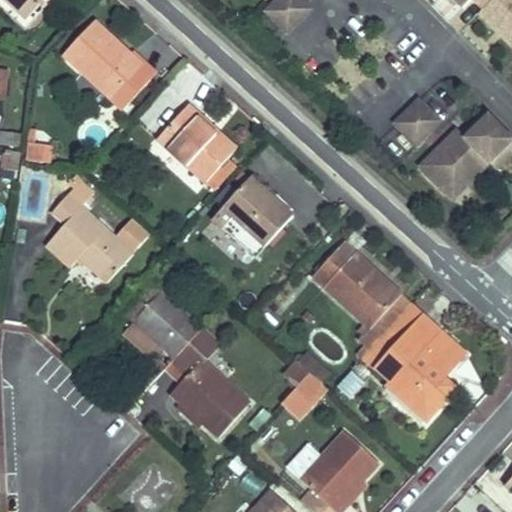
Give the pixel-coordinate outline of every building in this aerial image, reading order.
[(4,0),(35,27),(50,11),(43,4),(46,0),(4,0)] [(287,34),(310,11),(299,0),(278,0),(266,13),(287,34)] [(453,0),(463,9),(472,0),(453,0)] [(511,0),(475,0),(484,8),(485,9),(479,14),(493,28),(501,21),(509,29),(505,33),(511,40),(511,0)] [(501,21),(493,28),(511,47),(511,40),(505,33),(509,29),(501,21)] [(63,56),(82,74),(111,101),(116,95),(127,106),(151,81),(139,70),(144,65),(132,54),(128,58),(112,42),(114,40),(95,22),(63,56)] [(128,58),(132,54),(116,39),(114,40),(112,42),(128,58)] [(139,70),(151,81),(156,76),(144,65),(139,70)] [(0,70),(0,101),(6,102),(10,71),(0,70)] [(116,95),(111,101),(122,112),(127,106),(116,95)] [(414,149),(443,122),(420,97),(391,124),(414,149)] [(237,150),(217,132),(215,135),(198,120),(201,116),(189,105),(157,141),(205,185),(206,184),(214,191),(235,168),(227,161),(237,150)] [(215,135),(217,132),(218,131),(201,116),(198,120),(215,135)] [(511,140),(488,117),(466,139),(489,163),(506,146),(511,152),(511,140)] [(28,144),(34,145),(36,130),(31,129),(28,144)] [(458,131),(444,144),(443,145),(450,153),(442,161),(438,157),(423,172),(444,194),(458,180),(465,186),(489,163),(466,139),(458,131)] [(0,144),(21,147),(22,139),(0,136),(0,144)] [(46,147),(34,145),(28,144),(26,160),(43,163),(46,147)] [(450,153),(443,145),(419,168),(423,172),(438,157),(442,161),(450,153)] [(497,170),(511,155),(511,152),(506,146),(489,163),(497,170)] [(8,171),(17,172),(20,153),(11,152),(8,171)] [(72,268),(76,263),(80,259),(87,265),(108,283),(133,255),(132,255),(147,237),(130,222),(115,239),(81,209),(94,194),(81,183),(82,181),(76,176),(71,182),(76,187),(53,213),(66,225),(47,246),(72,268)] [(293,218),(251,179),(213,220),(255,259),(293,218)] [(360,356),(364,360),(412,307),(344,243),(313,277),(365,324),(369,329),(362,337),(359,340),(367,347),(360,356)] [(80,259),(76,263),(83,270),(87,265),(80,259)] [(131,385),(143,395),(173,362),(202,330),(203,329),(162,292),(124,335),(153,360),(131,385)] [(426,423),(447,399),(436,389),(444,379),(466,354),(412,307),(364,360),(391,383),(387,387),(426,423)] [(369,329),(365,324),(357,333),(362,337),(369,329)] [(217,344),(202,330),(173,362),(188,376),(170,397),(182,408),(186,404),(202,418),(199,421),(219,439),(251,404),(202,361),(217,344)] [(307,355),(299,365),(309,374),(321,385),(329,376),(307,355)] [(284,377),(296,388),(309,374),(299,365),(297,363),(284,377)] [(364,383),(352,373),(339,388),(350,398),(364,383)] [(299,420),(327,390),(321,385),(309,374),(296,388),(281,405),(299,420)] [(436,389),(447,399),(456,389),(444,379),(436,389)] [(186,404),(182,408),(198,422),(199,421),(202,418),(186,404)] [(287,469),(310,490),(315,495),(305,505),(312,511),(337,511),(347,502),(344,498),(358,482),(361,484),(379,464),(345,433),(322,458),(308,446),(287,469)] [(344,498),(347,502),(362,486),(361,484),(358,482),(344,498)] [(315,495),(310,490),(300,501),(305,505),(315,495)] [(270,494),(261,504),(268,511),(269,511),(279,502),(270,494)] [(269,511),(268,511),(261,504),(253,511),(290,511),(279,502),(269,511)]
